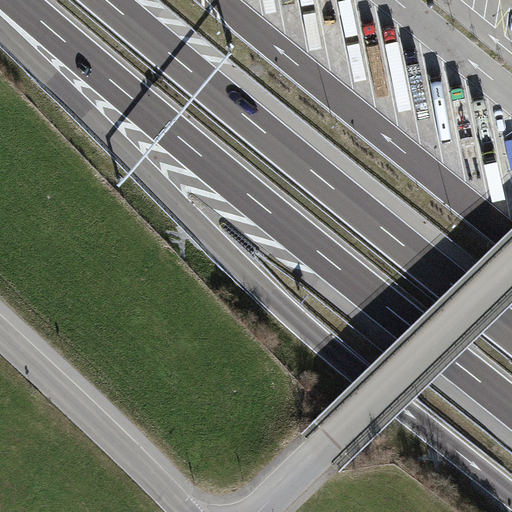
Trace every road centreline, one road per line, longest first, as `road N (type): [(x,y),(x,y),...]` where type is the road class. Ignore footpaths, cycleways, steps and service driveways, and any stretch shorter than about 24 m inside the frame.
road 1 (motorway): [(0,23),(294,318),(511,494)]
road 2 (motorway): [(22,0),(302,241),(511,408)]
road 3 (motorway): [(511,333),(107,0)]
road 4 (unclassified): [(261,511),(511,265)]
road 5 (secondary): [(0,334),(183,511)]
